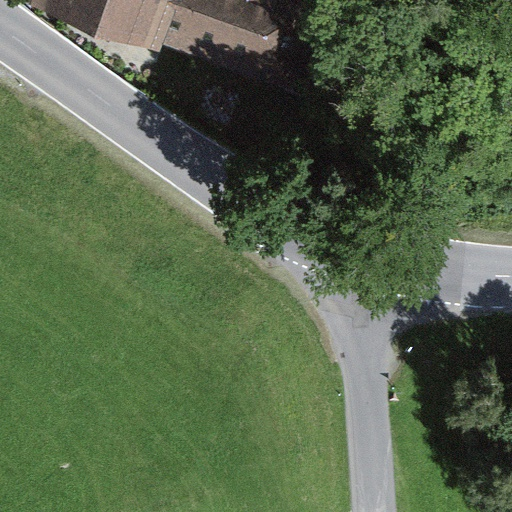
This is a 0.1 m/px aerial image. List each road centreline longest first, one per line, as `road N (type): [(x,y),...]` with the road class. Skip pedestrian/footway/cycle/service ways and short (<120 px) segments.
road 1 (tertiary): [(0,27),(289,228),(355,255)]
road 2 (unclassified): [(378,511),(370,342),(355,255)]
road 3 (track): [(363,0),(355,255)]
road 4 (tertiary): [(355,255),(511,279)]
